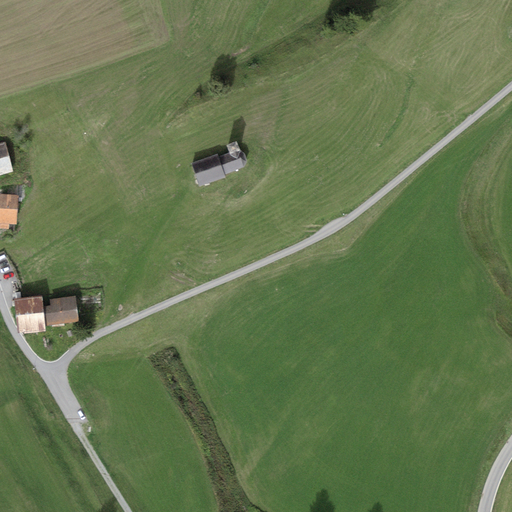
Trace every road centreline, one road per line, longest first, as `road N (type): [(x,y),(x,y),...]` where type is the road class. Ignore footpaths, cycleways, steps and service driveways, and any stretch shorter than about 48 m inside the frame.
road 1 (unclassified): [(511,84),(346,221),(96,334),(49,373),(12,335),(0,298)]
road 2 (track): [(96,334),(162,228),(158,103),(302,15)]
road 3 (track): [(128,511),(49,373)]
